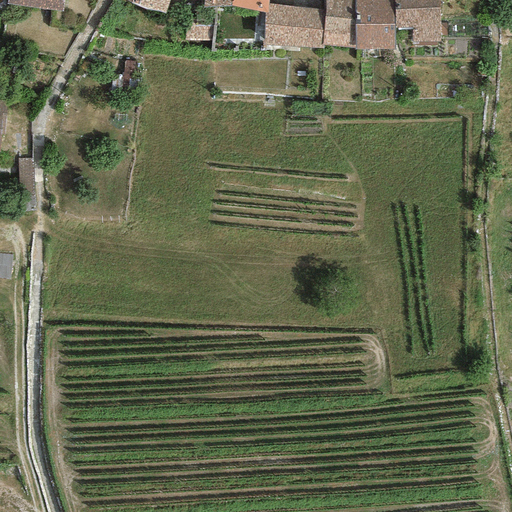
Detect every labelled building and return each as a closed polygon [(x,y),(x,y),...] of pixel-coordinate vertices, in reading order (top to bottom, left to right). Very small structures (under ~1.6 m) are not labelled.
[(7,0),(7,4),(62,11),(63,0),(7,0)] [(130,0),(165,15),(169,0),(130,0)] [(231,7),(231,0),(203,0),(203,8),(231,7)] [(231,0),(231,7),(264,12),(268,13),(268,3),(268,0),(231,0)] [(393,0),(325,0),(324,10),(322,45),(353,48),(354,51),(395,50),(394,28),(393,0)] [(440,42),(438,0),(393,0),(394,28),(412,27),(412,42),(440,42)] [(324,10),(268,3),(268,13),(264,12),(262,45),(321,49),(322,45),(324,10)]
